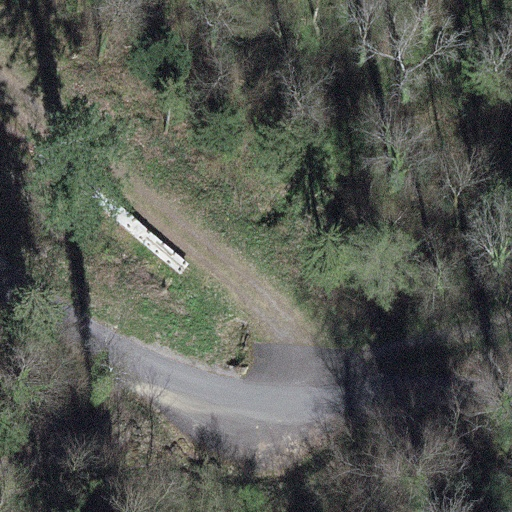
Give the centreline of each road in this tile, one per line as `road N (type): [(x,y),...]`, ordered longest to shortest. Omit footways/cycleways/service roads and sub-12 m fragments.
road 1 (track): [(0,83),(261,304),(292,339),(326,401)]
road 2 (track): [(511,397),(326,401),(226,392),(164,374),(88,337)]
